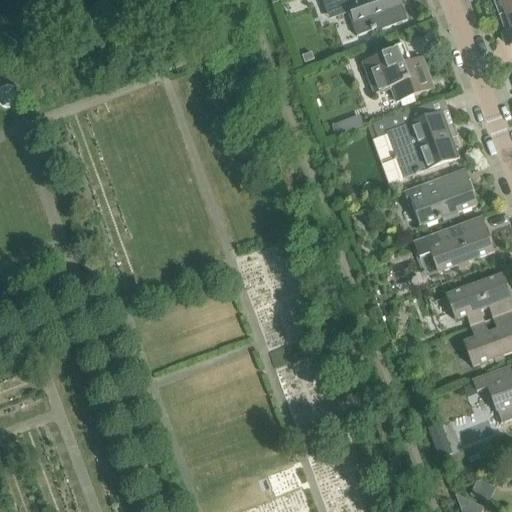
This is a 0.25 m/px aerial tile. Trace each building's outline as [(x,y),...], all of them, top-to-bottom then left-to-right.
[(329,0),(336,18),(348,14),(357,38),(375,32),(376,34),(407,22),(399,0),(329,0)] [(499,0),(505,17),(511,14),(511,0),(490,0),(491,2),(496,0),(499,0)] [(391,90),(397,105),(434,92),(422,61),(410,65),(403,46),(389,52),(390,55),(363,65),(375,96),(391,90)] [(396,163),(403,181),(459,161),(442,114),(428,119),(424,108),(373,127),(378,141),(387,138),(395,158),(393,159),(394,164),(396,163)] [(419,189),(423,200),(412,204),(421,229),(477,208),(464,172),(419,189)] [(437,236),(441,247),(430,251),(438,276),(495,255),(481,219),(437,236)] [(467,318),(471,330),(511,314),(511,301),(503,277),(447,298),(456,322),(467,318)] [(511,354),(511,314),(471,330),(475,341),(464,345),(473,369),(511,354)] [(481,392),(487,390),(496,414),(511,407),(511,380),(507,369),(477,381),(481,392)]
